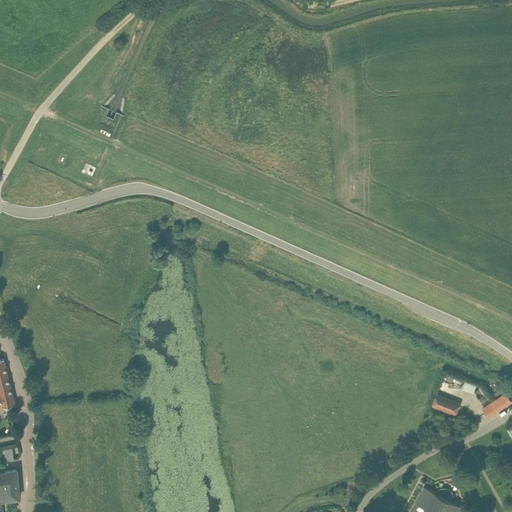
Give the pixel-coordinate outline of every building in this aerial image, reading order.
[(82,172),(92,177),(96,168),(86,163),(82,172)] [(0,407),(14,403),(3,358),(0,358),(0,407)] [(471,390),(473,382),(465,380),(463,388),(471,390)] [(434,391),(429,404),(453,413),(458,400),(434,391)] [(482,408),(489,417),(511,400),(511,399),(506,391),(482,408)] [(2,447),(3,459),(12,458),(11,446),(2,447)] [(0,486),(1,487),(1,485),(1,484),(6,484),(6,482),(17,480),(16,469),(0,471),(0,486)] [(1,484),(1,485),(1,487),(0,486),(0,498),(9,498),(19,498),(17,480),(6,482),(6,484),(1,484)] [(453,498),(453,497),(453,496),(452,495),(452,493),(451,492),(450,491),(449,490),(448,489),(447,489),(445,488),(444,488),(443,488),(441,488),(440,489),(438,490),(437,491),(437,492),(436,492),(425,486),(410,511),(460,511),(464,507),(452,501),(452,500),(453,499),(453,498)]
